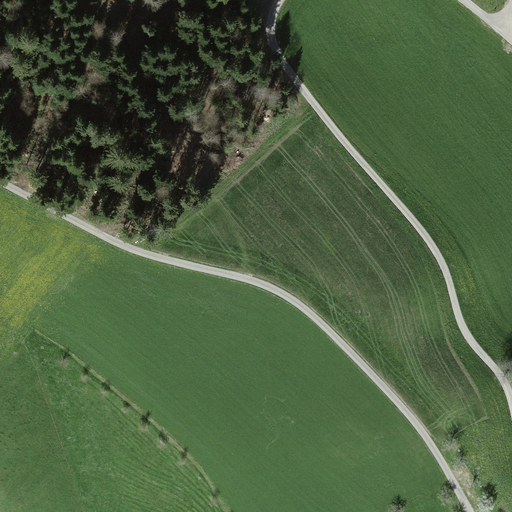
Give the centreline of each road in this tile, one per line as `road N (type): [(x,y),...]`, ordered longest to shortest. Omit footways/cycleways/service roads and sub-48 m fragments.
road 1 (unclassified): [(469,511),(413,419),(291,298),(117,243),(0,181)]
road 2 (unclassified): [(279,0),(271,32),(279,57),(427,237),(463,327),(511,402)]
road 3 (track): [(272,21),(157,9),(139,15),(127,36),(151,92),(235,231),(239,277)]
